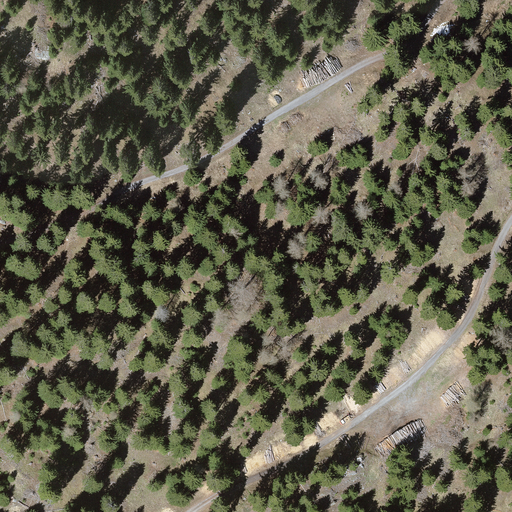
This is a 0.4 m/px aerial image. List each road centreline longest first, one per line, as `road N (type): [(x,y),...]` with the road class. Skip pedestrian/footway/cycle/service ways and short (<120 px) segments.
road 1 (unclassified): [(0,241),(199,161),(409,43),(441,0)]
road 2 (unclassified): [(511,219),(464,329),(397,395),(292,463),(194,511)]
